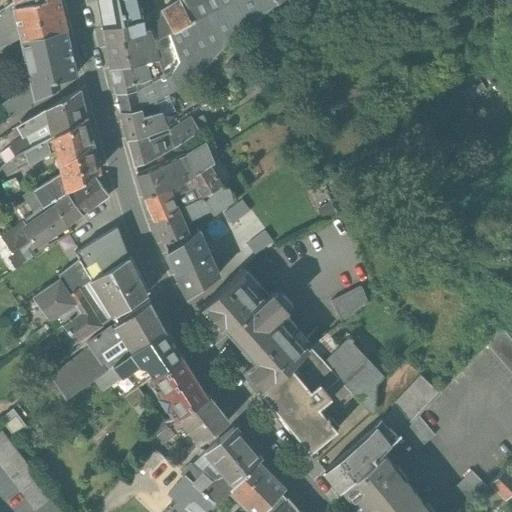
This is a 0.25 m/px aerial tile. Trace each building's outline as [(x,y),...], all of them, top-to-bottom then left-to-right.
[(17,0),(14,2),(11,4),(19,36),(21,43),(66,32),(60,7),(58,0),(17,0)] [(135,0),(98,0),(101,11),(104,27),(139,20),(135,0)] [(163,79),(137,91),(116,95),(118,103),(120,112),(140,107),(140,105),(163,96),(197,77),(235,37),(286,0),(178,0),(161,10),(164,15),(149,23),(156,39),(169,33),(178,63),(171,75),(163,79)] [(0,12),(0,31),(1,31),(6,42),(19,36),(11,4),(0,12)] [(139,20),(104,27),(105,36),(107,46),(124,42),(123,39),(141,33),(139,20)] [(141,33),(123,39),(124,42),(107,46),(109,58),(111,69),(146,63),(142,48),(154,45),(149,31),(141,33)] [(66,32),(21,43),(31,85),(34,101),(60,86),(58,80),(76,75),(71,56),(66,32)] [(169,33),(154,45),(142,48),(146,63),(157,59),(161,75),(163,79),(171,75),(178,63),(169,33)] [(146,63),(111,69),(114,83),(116,95),(137,91),(135,83),(161,75),(157,59),(146,63)] [(31,85),(4,103),(12,117),(31,104),(34,101),(31,85)] [(79,89),(14,127),(21,138),(47,123),(50,137),(86,116),(83,103),(79,89)] [(173,102),(160,108),(162,115),(164,120),(178,114),(173,102)] [(140,107),(120,112),(123,126),(127,140),(147,134),(166,126),(164,120),(162,115),(153,112),(142,115),(140,107)] [(50,137),(7,162),(14,173),(53,149),(57,165),(92,142),(89,129),(86,116),(50,137)] [(147,134),(127,140),(130,153),(134,167),(174,147),(198,132),(190,117),(168,130),(169,133),(149,139),(147,134)] [(59,174),(32,191),(42,205),(99,170),(95,157),(92,142),(57,165),(59,174)] [(183,154),(136,175),(141,188),(144,198),(193,176),(210,165),(216,161),(204,142),(184,155),(183,154)] [(210,165),(193,176),(144,198),(149,209),(153,220),(202,198),(222,186),(210,165)] [(242,173),(225,184),(230,192),(247,181),(242,173)] [(95,177),(68,196),(82,215),(108,196),(102,187),(95,177)] [(202,198),(153,220),(158,231),(163,243),(188,233),(183,220),(209,209),(211,213),(234,199),(230,192),(225,184),(222,186),(202,198)] [(252,190),(226,209),(237,225),(263,205),(252,190)] [(82,215),(68,196),(53,207),(67,226),(82,215)] [(275,209),(269,201),(263,205),(269,213),(275,209)] [(21,222),(11,205),(2,210),(11,230),(21,222)] [(67,226),(53,207),(39,216),(54,235),(67,226)] [(220,213),(167,253),(172,265),(177,275),(207,254),(205,250),(212,244),(215,248),(221,244),(218,240),(237,225),(226,209),(220,213)] [(54,235),(39,216),(26,226),(22,221),(21,222),(11,230),(1,238),(9,248),(26,234),(36,248),(54,235)] [(434,250),(422,236),(418,240),(411,231),(403,237),(410,246),(414,243),(426,257),(434,250)] [(29,246),(8,259),(15,270),(35,256),(29,246)] [(92,249),(78,260),(84,270),(99,260),(92,249)] [(207,254),(177,275),(182,286),(188,300),(218,278),(207,254)] [(128,257),(90,280),(113,316),(146,295),(138,278),(128,257)] [(268,298),(244,270),(204,306),(223,327),(247,355),(253,362),(246,369),(265,391),(290,369),(289,368),(291,367),(307,352),(277,318),(287,310),(273,294),(268,298)] [(82,313),(69,295),(58,280),(33,298),(50,321),(60,313),(67,323),(82,313)] [(79,288),(69,295),(82,313),(67,323),(57,330),(71,348),(82,339),(100,326),(79,288)] [(359,289),(330,303),(341,324),(366,303),(359,289)] [(149,302),(87,344),(90,349),(106,372),(134,352),(164,330),(156,316),(149,302)] [(45,325),(24,339),(30,348),(50,334),(45,325)] [(511,336),(504,327),(487,340),(507,364),(511,359),(511,336)] [(164,330),(134,352),(113,367),(122,379),(139,366),(146,367),(154,378),(181,358),(173,345),(164,331),(164,330)] [(383,377),(349,341),(324,364),(337,378),(370,415),(373,411),(376,384),(383,377)] [(90,349),(51,378),(67,401),(102,376),(106,372),(90,349)] [(307,352),(291,367),(308,390),(317,383),(322,390),(337,378),(324,364),(311,349),(307,352)] [(194,377),(181,358),(154,378),(151,380),(162,398),(159,400),(166,410),(169,409),(175,418),(178,417),(178,418),(206,397),(206,396),(194,377)] [(106,372),(102,376),(110,387),(122,379),(113,367),(106,372)] [(308,390),(291,367),(289,368),(290,369),(265,391),(261,394),(274,409),(286,424),(297,437),(310,453),(336,431),(326,420),(328,418),(325,415),(323,416),(317,408),(329,398),(322,390),(317,383),(308,390)] [(137,390),(125,399),(132,408),(144,399),(137,390)] [(206,397),(178,418),(178,417),(175,418),(164,422),(160,418),(149,426),(160,440),(163,443),(169,439),(184,426),(199,445),(228,422),(219,410),(215,405),(209,396),(208,396),(207,395),(206,396),(206,397)] [(13,411),(0,421),(15,440),(28,430),(13,411)] [(418,417),(403,434),(417,451),(434,437),(418,417)] [(365,437),(324,471),(333,482),(341,491),(369,467),(382,454),(383,454),(399,437),(380,420),(365,437)] [(223,478),(212,481),(202,494),(217,506),(219,504),(228,494),(258,462),(260,460),(247,444),(234,428),(203,454),(223,478)] [(37,511),(53,500),(0,434),(0,433),(0,467),(35,511),(37,511)] [(185,459),(169,439),(163,443),(160,440),(151,450),(173,469),(185,459)] [(403,479),(398,483),(388,471),(393,467),(383,454),(382,454),(369,467),(341,491),(348,500),(353,506),(357,503),(362,509),(358,511),(421,511),(418,508),(423,504),(403,479)] [(153,466),(145,459),(136,470),(144,477),(153,466)] [(264,469),(258,462),(228,494),(245,511),(262,511),(281,493),(285,489),(272,475),(265,468),(264,469)] [(203,475),(201,478),(190,466),(180,475),(184,479),(202,494),(212,481),(203,475)] [(511,481),(503,472),(488,486),(503,501),(511,491),(511,481)] [(470,474),(454,490),(469,505),(485,489),(470,474)] [(202,494),(184,479),(169,496),(187,511),(157,511),(156,510),(154,511),(211,511),(217,506),(202,494)] [(286,498),(281,493),(262,511),(298,511),(293,506),(294,506),(286,498)]
